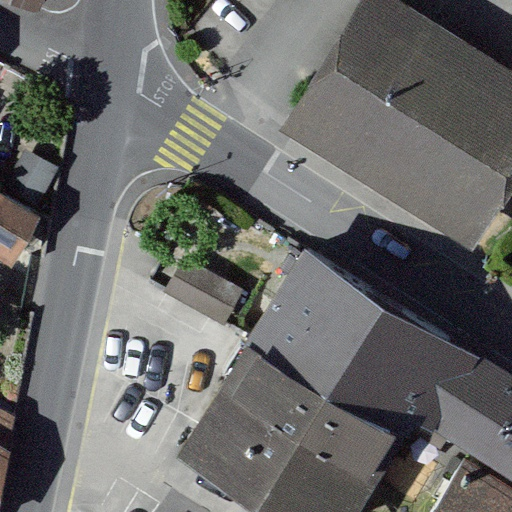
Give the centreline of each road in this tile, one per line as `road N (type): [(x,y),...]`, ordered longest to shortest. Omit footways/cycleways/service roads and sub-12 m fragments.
road 1 (tertiary): [(511,331),(109,81)]
road 2 (secondary): [(24,511),(109,81)]
road 3 (unclassified): [(109,81),(0,25)]
